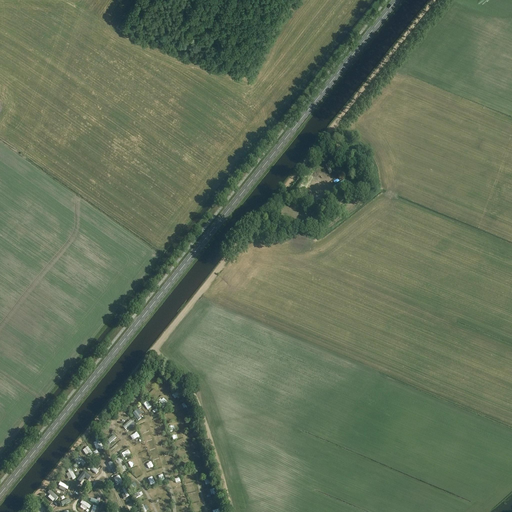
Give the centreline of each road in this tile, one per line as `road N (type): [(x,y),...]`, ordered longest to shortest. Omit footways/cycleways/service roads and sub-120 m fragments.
road 1 (primary): [(0,494),(397,0)]
road 2 (track): [(434,0),(153,351)]
road 3 (track): [(153,351),(22,511)]
road 4 (track): [(153,351),(193,395),(231,511)]
